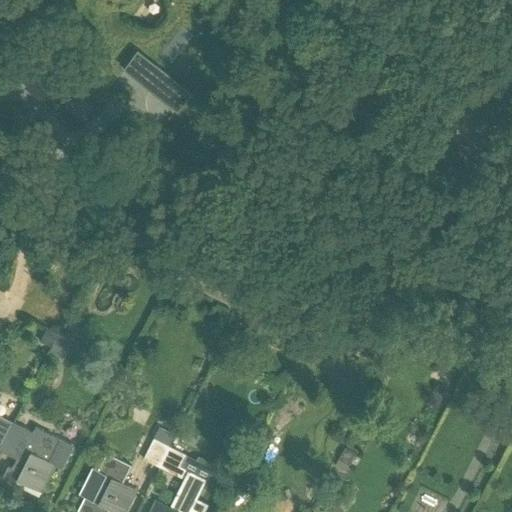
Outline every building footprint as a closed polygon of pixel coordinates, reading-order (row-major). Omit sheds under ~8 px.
[(192,92),(227,48),(228,46),(206,29),(174,4),(134,55),(124,68),(178,111),(192,92)] [(42,65),(25,87),(76,127),(93,106),(80,95),(59,79),(65,71),(48,58),(42,65)] [(47,328),(47,329),(40,342),(51,347),(49,352),(63,359),(72,339),(69,338),(71,335),(59,330),(57,333),(47,328)] [(0,398),(0,409),(12,416),(19,402),(2,394),(0,398)] [(0,446),(12,423),(0,417),(0,446)] [(12,423),(0,446),(0,451),(17,460),(12,468),(7,466),(0,480),(14,487),(17,481),(41,493),(55,466),(62,469),(74,446),(35,427),(32,433),(12,423)] [(170,446),(175,437),(160,430),(155,439),(154,438),(144,459),(160,467),(170,447),(170,446)] [(182,467),(187,455),(170,446),(170,447),(160,467),(184,479),(179,489),(177,489),(169,506),(155,499),(147,511),(204,511),(208,504),(198,499),(207,479),(203,477),(204,476),(200,474),(200,476),(188,470),(182,467)] [(114,511),(125,511),(137,490),(122,482),(130,465),(106,453),(97,470),(92,467),(78,494),(83,497),(76,510),(80,511),(106,511),(108,509),(114,511)]
